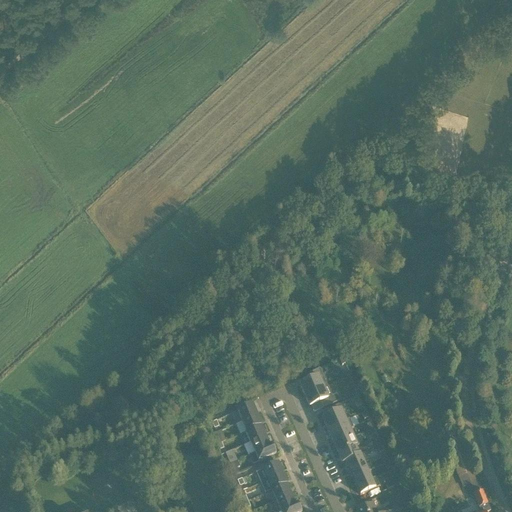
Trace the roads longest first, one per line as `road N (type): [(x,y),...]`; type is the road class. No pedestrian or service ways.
road 1 (track): [(511,224),(465,383),(473,441),(503,511)]
road 2 (residential): [(337,511),(283,395),(268,402),(268,417),(311,511)]
